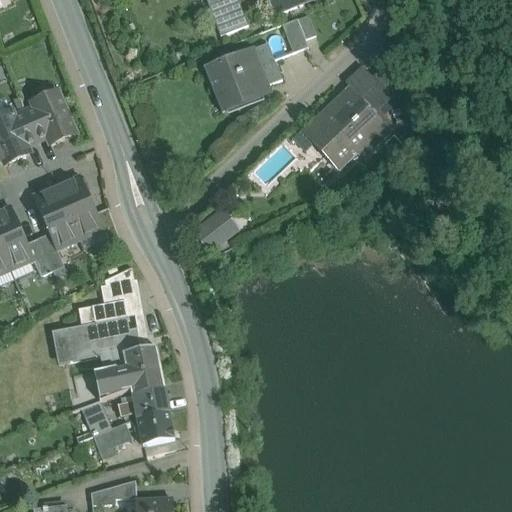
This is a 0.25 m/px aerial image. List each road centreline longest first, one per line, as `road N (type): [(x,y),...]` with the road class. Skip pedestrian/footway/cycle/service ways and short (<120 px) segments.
road 1 (residential): [(412,0),(156,243)]
road 2 (secondary): [(216,511),(203,364),(156,243)]
road 3 (secondary): [(156,243),(63,0)]
